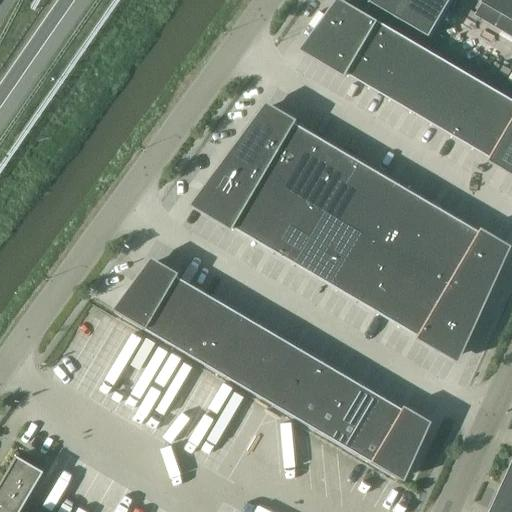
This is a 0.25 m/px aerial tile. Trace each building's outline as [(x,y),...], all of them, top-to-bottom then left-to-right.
[(368,10),(349,0),(339,0),(302,52),(333,70),(368,10)] [(373,0),(371,3),(431,38),(452,0),(373,0)] [(511,0),(484,0),(483,3),(511,20),(511,0)] [(352,77),(359,81),(390,28),(383,24),(385,21),(368,10),(333,70),(350,80),(352,77)] [(383,95),(414,42),(390,28),(359,81),(383,95)] [(438,56),(414,42),(383,95),(407,109),(438,56)] [(431,123),(462,70),(438,56),(407,109),(431,123)] [(486,85),(462,70),(431,123),(456,137),(486,85)] [(456,137),(480,151),(511,99),(486,85),(456,137)] [(511,99),(480,151),(488,157),(486,160),(502,169),(511,151),(511,99)] [(410,338),(455,364),(508,247),(475,227),(473,231),(295,126),(297,123),(264,103),(187,207),(232,233),(234,230),(412,334),(410,338)] [(511,151),(502,169),(511,175),(511,151)] [(169,270),(149,259),(111,311),(136,326),(169,270)] [(169,270),(136,326),(157,339),(188,286),(175,278),(177,275),(169,270)] [(179,351),(210,299),(188,286),(157,339),(179,351)] [(231,311),(210,299),(179,351),(200,364),(231,311)] [(221,376),(252,324),(231,311),(200,364),(221,376)] [(274,336),(252,324),(221,376),(243,389),(274,336)] [(264,401),(295,349),(274,336),(243,389),(264,401)] [(316,361),(295,349),(264,401),(286,414),(316,361)] [(307,426),(338,374),(316,361),(286,414),(307,426)] [(359,386),(338,374),(307,426),(328,439),(359,386)] [(350,451),(381,399),(359,386),(328,439),(350,451)] [(381,399),(350,451),(371,464),(404,408),(402,407),(400,410),(381,399)] [(429,422),(404,408),(371,464),(402,482),(429,422)] [(0,511),(21,511),(19,511),(41,473),(14,457),(0,481),(0,511)] [(511,511),(511,488),(501,511),(511,511)]
